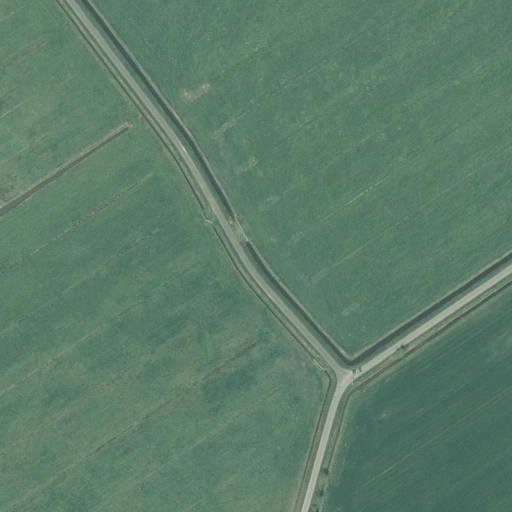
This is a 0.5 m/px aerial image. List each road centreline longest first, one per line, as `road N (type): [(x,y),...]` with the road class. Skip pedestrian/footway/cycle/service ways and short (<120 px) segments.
road 1 (unclassified): [(347,380),(261,286),(178,145),(71,0)]
road 2 (unclassified): [(347,380),(511,268)]
road 3 (unclassified): [(305,511),(347,380)]
